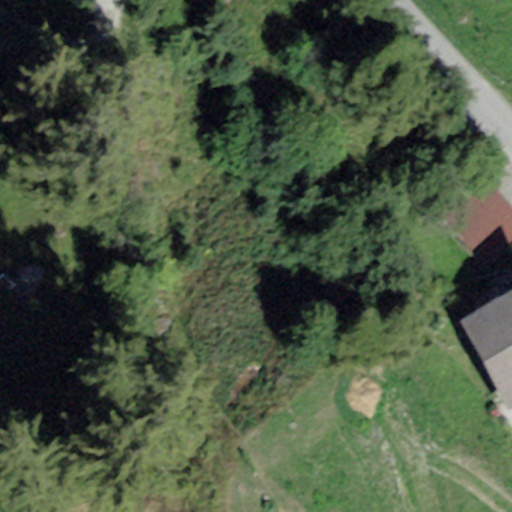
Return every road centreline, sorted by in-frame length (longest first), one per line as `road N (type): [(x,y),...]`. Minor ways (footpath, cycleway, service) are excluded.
road 1 (unclassified): [(372,0),(511,147)]
road 2 (track): [(0,11),(75,47),(102,45),(117,26),(118,0)]
